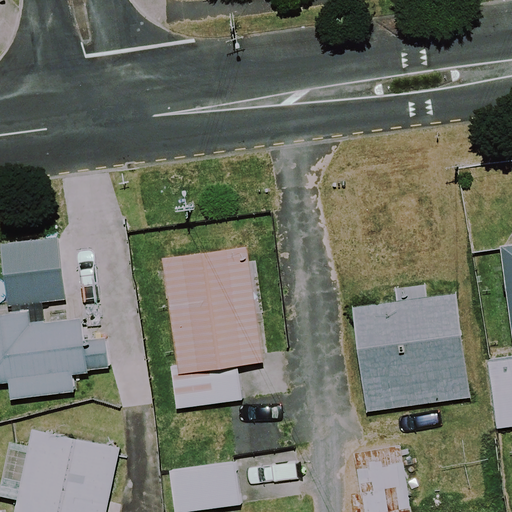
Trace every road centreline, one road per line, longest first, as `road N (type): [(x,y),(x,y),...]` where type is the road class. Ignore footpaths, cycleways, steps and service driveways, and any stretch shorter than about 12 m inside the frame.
road 1 (residential): [(97,123),(511,65)]
road 2 (track): [(331,511),(272,100)]
road 3 (residential): [(97,123),(77,0)]
